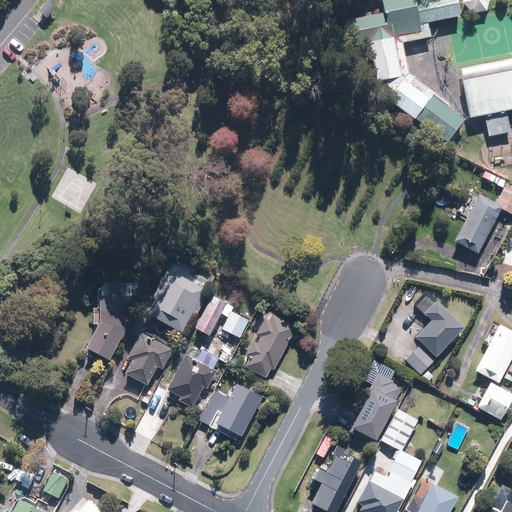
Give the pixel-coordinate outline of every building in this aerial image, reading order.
[(57,6),(50,0),(48,0),(39,11),(48,18),(57,6)] [(341,23),(347,48),(367,44),(376,83),(383,82),(400,78),(392,39),(419,33),(418,25),(457,17),(453,0),(417,0),(413,1),(412,0),(378,0),(381,14),(341,23)] [(463,0),(462,4),(472,15),(487,11),(488,0),(463,0)] [(511,64),(458,74),(467,122),(485,119),(487,135),(509,131),(505,112),(511,110),(511,64)] [(390,96),(386,102),(445,144),(462,120),(430,96),(432,93),(407,74),(400,78),(383,82),(390,96)] [(476,254),(500,208),(476,196),(452,241),(476,254)] [(173,272),(180,257),(171,252),(164,267),(173,272)] [(203,289),(170,271),(147,313),(180,331),(203,289)] [(98,322),(84,348),(107,360),(124,329),(124,296),(123,286),(106,287),(107,296),(98,296),(98,322)] [(225,304),(211,296),(193,328),(207,336),(225,304)] [(433,357),(461,327),(433,301),(422,313),(429,320),(413,337),(433,357)] [(246,321),(229,313),(221,329),(238,337),(246,321)] [(272,370),(293,327),(271,316),(268,322),(264,320),(257,334),(261,336),(256,345),(252,343),(247,353),(251,355),(245,367),(265,377),(269,368),(272,370)] [(511,353),(511,332),(497,324),(473,370),(497,382),(511,353)] [(170,351),(139,334),(127,356),(131,358),(124,372),(145,384),(154,365),(161,369),(170,351)] [(433,361),(418,346),(404,360),(418,375),(433,361)] [(213,372),(183,356),(166,389),(181,397),(179,400),(190,406),(201,386),(204,388),(213,372)] [(446,364),(439,356),(431,364),(439,371),(446,364)] [(391,381),(376,374),(349,427),(374,440),(400,388),(390,383),(391,381)] [(511,396),(489,383),(475,407),(499,420),(511,396)] [(238,439),(259,397),(233,384),(226,398),(214,392),(200,420),(238,439)] [(415,420),(395,410),(379,441),(399,451),(415,420)] [(323,459),(334,437),(327,433),(315,455),(323,459)] [(438,438),(431,451),(438,455),(445,442),(438,438)] [(381,456),(374,452),(366,466),(373,470),(381,456)] [(331,511),(351,476),(329,464),(308,502),(327,511),(331,511)] [(439,469),(430,465),(424,476),(433,481),(439,469)] [(58,499),(69,478),(52,469),(41,491),(58,499)] [(394,511),(401,500),(366,481),(355,502),(362,506),(359,511),(360,511),(394,511)] [(446,511),(455,496),(430,484),(416,511),(405,511),(402,510),(401,511),(446,511)] [(77,510),(74,507),(69,511),(105,511),(89,497),(77,510)] [(39,511),(17,500),(10,511),(39,511)] [(499,511),(487,511),(486,511),(511,511),(511,505),(505,501),(499,511)]
